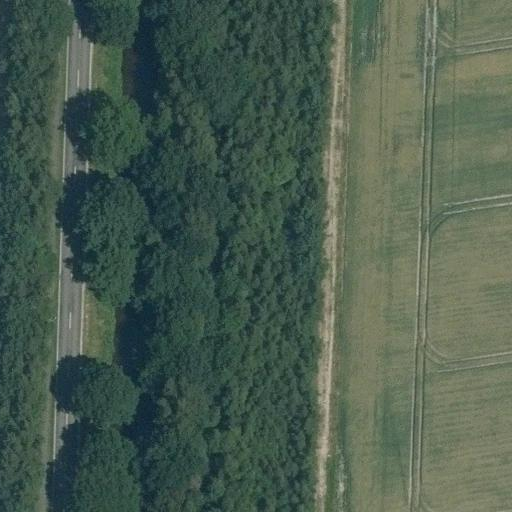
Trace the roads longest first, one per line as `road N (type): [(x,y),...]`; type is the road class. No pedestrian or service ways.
road 1 (tertiary): [(63,511),(80,0)]
road 2 (track): [(338,0),(323,511)]
